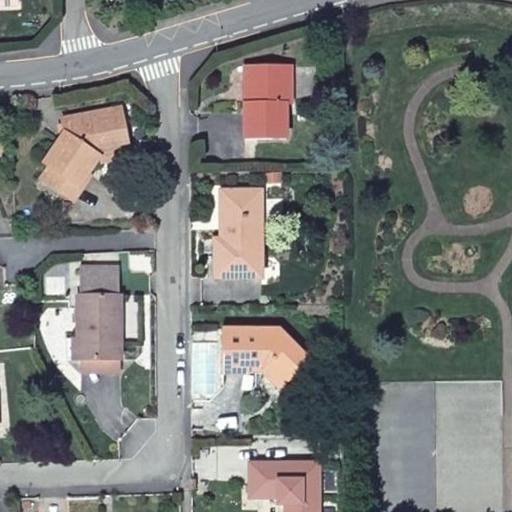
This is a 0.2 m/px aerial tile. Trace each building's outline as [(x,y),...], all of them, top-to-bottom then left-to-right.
[(0,0),(0,9),(20,8),(19,0),(0,0)] [(291,105),(290,68),(248,69),(249,103),(243,103),(244,141),(285,140),(284,106),(291,105)] [(99,157),(126,153),(117,109),(62,119),(65,136),(44,163),(49,167),(40,180),(69,200),(99,157)] [(261,281),(260,194),(219,194),(219,224),(223,224),(223,244),(213,244),(214,281),(261,281)] [(78,298),(78,343),(81,343),(82,363),(121,363),(121,298),(119,297),(119,274),(82,274),(82,298),(78,298)] [(254,332),(254,321),(238,321),(238,332),(224,331),(224,368),(265,369),(283,388),(308,365),(277,332),(254,332)] [(81,343),(78,343),(73,343),(73,363),(82,363),(81,343)] [(121,363),(82,363),(81,374),(121,374),(121,363)] [(289,511),(316,511),(316,465),(248,465),(248,498),(276,498),(282,498),(283,506),(290,506),(289,511)]
